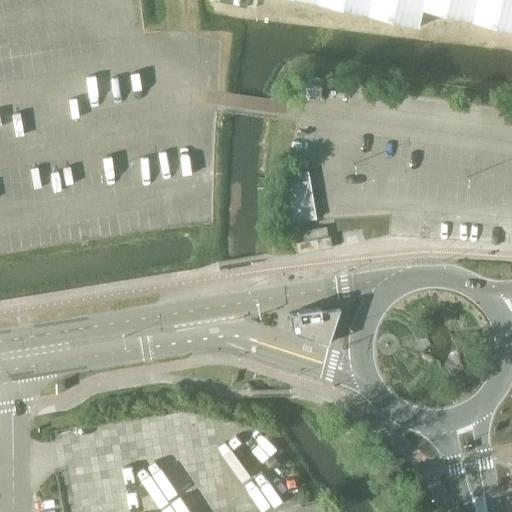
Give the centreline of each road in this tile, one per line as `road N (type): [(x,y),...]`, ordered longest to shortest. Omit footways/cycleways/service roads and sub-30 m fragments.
road 1 (unclassified): [(353,287),(0,340)]
road 2 (unclassified): [(0,371),(203,341),(341,370)]
